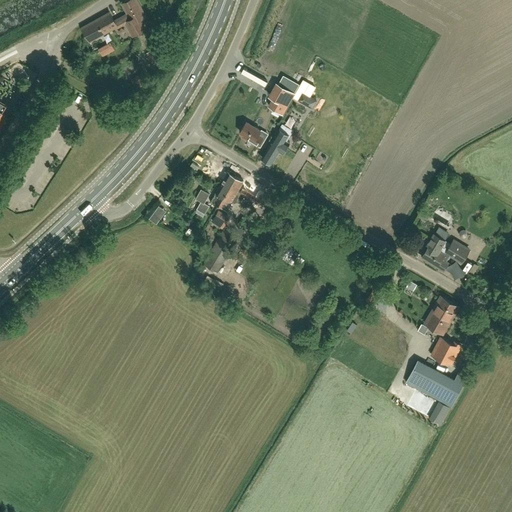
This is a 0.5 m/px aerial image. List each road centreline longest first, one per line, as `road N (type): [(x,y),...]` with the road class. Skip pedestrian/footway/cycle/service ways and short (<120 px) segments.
road 1 (unclassified): [(511,316),(188,130)]
road 2 (primary): [(89,202),(165,114),(225,0)]
road 3 (unclassified): [(188,130),(254,0)]
road 4 (unclassified): [(89,202),(106,216),(128,205),(188,130)]
road 5 (unclassified): [(0,158),(35,100),(57,41)]
